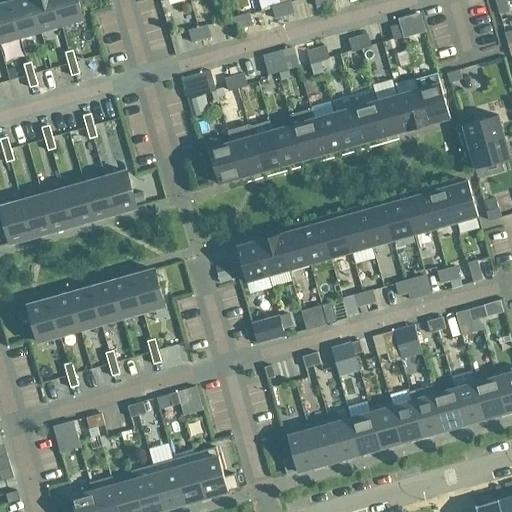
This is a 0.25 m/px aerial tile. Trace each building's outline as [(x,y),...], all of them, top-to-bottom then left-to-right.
[(41,32),(31,0),(13,0),(9,1),(20,38),(41,32)] [(62,26),(54,0),(31,0),(41,32),(62,26)] [(54,0),(62,26),(83,20),(78,3),(87,0),(54,0)] [(509,11),(505,0),(496,3),(499,14),(509,11)] [(0,43),(20,38),(9,1),(0,3),(0,43)] [(294,14),(290,2),(281,5),(284,16),(294,14)] [(284,16),(281,5),(271,7),(275,19),(284,16)] [(252,25),(249,14),(239,16),(243,28),(252,25)] [(243,28),(239,16),(230,19),(233,31),(243,28)] [(412,34),(409,22),(399,25),(403,37),(412,34)] [(211,37),(207,25),(198,28),(201,40),(211,37)] [(403,37),(399,25),(390,28),(393,39),(403,37)] [(201,40),(198,28),(188,31),(191,43),(201,40)] [(371,46),(367,34),(358,37),(361,49),(371,46)] [(361,49),(358,37),(348,40),(351,51),(361,49)] [(329,58),(325,46),(316,49),(319,60),(329,58)] [(319,60),(316,49),(306,51),(310,63),(319,60)] [(64,53),(68,64),(76,62),(72,51),(64,53)] [(287,70),(284,58),(274,60),(278,72),(287,70)] [(278,72),(274,60),(265,63),(268,75),(278,72)] [(23,65),(26,76),(34,74),(31,62),(23,65)] [(79,74),(76,62),(68,64),(71,76),(79,74)] [(462,80),(459,70),(447,73),(450,83),(462,80)] [(215,90),(210,71),(200,73),(206,92),(215,90)] [(247,85),(243,73),(234,76),(237,88),(247,85)] [(37,86),(34,74),(26,76),(29,88),(37,86)] [(237,88),(234,76),(224,79),(228,91),(237,88)] [(450,118),(440,83),(418,89),(428,125),(429,125),(429,124),(450,118)] [(428,125),(418,89),(397,95),(407,131),(428,125)] [(407,131),(397,95),(376,101),(386,137),(406,131),(407,131)] [(386,137),(376,101),(355,107),(365,142),(386,137)] [(365,142),(355,107),(334,113),(344,148),(365,142)] [(344,148),(334,113),(313,119),(323,154),(344,148)] [(86,128),(93,125),(90,114),(82,116),(86,128)] [(498,115),(462,125),(468,147),(504,137),(498,115)] [(323,154),(313,119),(292,125),(303,160),(323,154)] [(44,139),(52,137),(49,125),(41,128),(44,139)] [(93,125),(86,128),(89,139),(97,137),(93,125)] [(303,160),(292,125),(272,130),(282,166),(303,160)] [(282,166),(272,130),(251,136),(261,172),(282,166)] [(261,172),(251,136),(230,142),(240,178),(261,172)] [(0,142),(3,151),(10,149),(7,137),(0,139),(0,142)] [(52,137),(44,139),(48,151),(55,149),(52,137)] [(510,159),(504,137),(468,147),(474,169),(510,159)] [(240,178),(230,142),(208,148),(218,184),(240,178)] [(10,149),(3,151),(6,163),(14,160),(10,149)] [(126,171),(105,177),(115,214),(136,208),(135,204),(133,195),(126,171)] [(94,220),(115,214),(105,177),(84,183),(94,220)] [(477,216),(467,181),(445,187),(456,223),(477,216)] [(73,226),(94,220),(84,183),(62,189),(73,226)] [(456,223),(445,187),(425,193),(435,229),(456,223)] [(62,189),(41,195),(52,232),(73,226),(62,189)] [(141,193),(133,195),(135,204),(144,201),(141,193)] [(435,229),(425,193),(404,199),(414,235),(435,229)] [(41,195),(20,201),(31,238),(52,232),(41,195)] [(414,235),(404,199),(383,205),(393,241),(414,235)] [(0,210),(10,244),(31,238),(20,201),(0,206),(0,210)] [(393,241),(383,205),(362,211),(372,246),(393,241)] [(501,218),(498,208),(486,211),(489,221),(501,218)] [(372,246),(362,211),(341,217),(351,252),(372,246)] [(351,252),(341,217),(320,223),(330,258),(351,252)] [(330,258),(320,223),(299,229),(309,264),(330,258)] [(309,264),(299,229),(279,234),(288,270),(309,264)] [(288,270),(279,234),(258,240),(267,276),(288,270)] [(267,276),(258,240),(256,240),(256,241),(235,247),(246,282),(267,276)] [(480,272),(477,261),(467,263),(471,275),(480,272)] [(459,278),(456,267),(446,269),(450,281),(459,278)] [(154,269),(133,275),(143,312),(164,306),(154,269)] [(450,281),(446,269),(437,272),(440,284),(450,281)] [(228,270),(216,273),(219,284),(231,280),(228,270)] [(122,318),(143,312),(133,275),(112,281),(122,318)] [(417,290),(414,279),(404,281),(408,293),(417,290)] [(101,324),(122,318),(112,281),(90,288),(101,324)] [(408,293),(404,281),(395,284),(398,296),(408,293)] [(295,289),(299,303),(314,300),(310,285),(295,289)] [(80,330),(101,324),(90,288),(69,293),(80,330)] [(376,302),(372,290),(363,293),(366,305),(376,302)] [(69,293),(48,299),(59,336),(80,330),(69,293)] [(366,305),(363,293),(353,296),(356,308),(366,305)] [(27,305),(37,342),(59,336),(48,299),(27,305)] [(334,314),(331,302),(321,305),(324,317),(334,314)] [(321,305),(311,308),(317,327),(327,324),(324,317),(321,305)] [(476,307),(479,319),(487,317),(483,305),(476,307)] [(479,319),(476,307),(468,310),(471,321),(479,319)] [(293,326),(289,314),(280,317),(283,328),(293,326)] [(251,325),(257,344),(285,336),(283,328),(280,317),(251,325)] [(434,319),(437,331),(445,328),(442,317),(434,319)] [(437,331),(434,319),(426,321),(430,333),(437,331)] [(392,331),(397,347),(418,341),(414,325),(392,331)] [(392,331),(381,334),(389,361),(400,358),(397,347),(392,331)] [(146,341),(150,353),(158,351),(154,339),(146,341)] [(351,343),(354,354),(362,352),(359,340),(351,343)] [(354,354),(351,343),(343,345),(347,356),(354,354)] [(105,353),(108,365),(116,362),(113,351),(105,353)] [(161,362),(158,351),(150,353),(153,364),(161,362)] [(309,354),(313,366),(320,364),(317,352),(309,354)] [(313,366),(309,354),(301,357),(305,368),(313,366)] [(116,363),(116,362),(108,365),(111,376),(119,374),(116,363)] [(63,365),(67,376),(75,374),(71,363),(63,365)] [(263,367),(266,379),(275,377),(271,365),(263,367)] [(511,367),(494,373),(505,412),(511,410),(511,367)] [(485,418),(505,412),(494,373),(493,373),(495,377),(489,379),(475,383),(485,418)] [(75,374),(67,376),(70,388),(78,386),(75,376),(75,374)] [(464,424),(485,418),(475,383),(454,389),(464,424)] [(431,386),(410,392),(422,436),(443,430),(431,386)] [(431,386),(443,430),(464,424),(454,389),(434,395),(431,386)] [(184,390),(176,392),(180,404),(187,401),(184,390)] [(172,406),(180,404),(176,392),(168,394),(172,406)] [(391,402),(390,402),(402,442),(422,436),(410,392),(409,392),(412,401),(395,406),(392,407),(391,402)] [(142,401),(135,404),(138,415),(146,413),(142,401)] [(390,402),(370,408),(381,448),(402,442),(390,402)] [(130,418),(138,415),(135,404),(127,406),(130,418)] [(370,413),(350,419),(360,454),(381,448),(370,408),(369,409),(370,413)] [(101,413),(93,415),(96,427),(104,425),(101,413)] [(89,429),(96,427),(93,415),(85,418),(89,429)] [(329,420),(328,420),(339,460),(360,454),(350,419),(347,420),(330,425),(329,420)] [(328,420),(307,426),(318,466),(339,460),(328,420)] [(72,422),(53,427),(61,452),(79,447),(72,422)] [(286,475),(318,466),(307,426),(306,426),(308,431),(287,437),(293,457),(282,460),(286,475)] [(215,447),(194,453),(206,497),(239,488),(234,474),(224,477),(215,447)] [(194,453),(173,459),(185,503),(206,497),(194,453)] [(165,509),(185,503),(173,459),(152,465),(165,509)] [(143,511),(154,511),(165,509),(152,465),(130,471),(132,477),(133,477),(134,480),(143,511)] [(10,468),(0,470),(0,477),(1,481),(12,477),(10,468)] [(89,483),(92,492),(98,511),(120,511),(113,486),(112,483),(113,482),(111,476),(89,483)] [(113,486),(120,511),(143,511),(134,480),(113,486)] [(16,490),(5,494),(7,504),(19,500),(16,490)] [(98,511),(92,492),(71,498),(74,511),(98,511)] [(511,511),(511,496),(502,499),(498,500),(498,499),(498,500),(501,511),(511,511)] [(501,511),(498,500),(497,500),(497,501),(478,506),(476,507),(476,506),(475,506),(475,507),(476,511),(501,511)]
